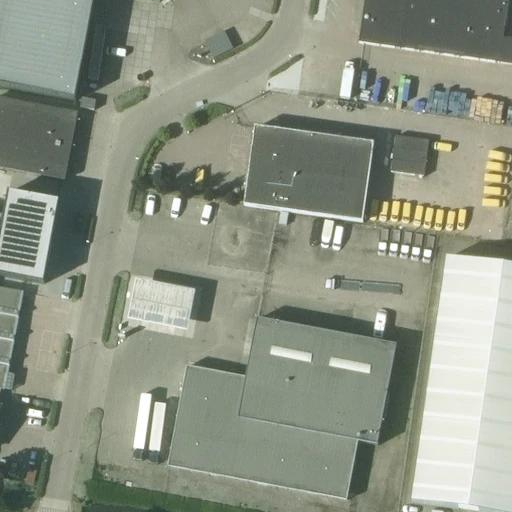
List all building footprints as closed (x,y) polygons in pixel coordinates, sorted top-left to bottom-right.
[(0,0),(0,88),(76,103),(94,0),(0,0)] [(511,41),(503,40),(508,1),(498,0),(365,0),(359,44),(511,66),(511,41)] [(96,102),(82,99),(80,109),(94,112),(96,102)] [(0,100),(0,169),(65,182),(77,115),(0,100)] [(363,224),(374,146),(255,129),(244,207),(363,224)] [(391,173),(424,178),(428,142),(395,138),(391,173)] [(139,218),(160,222),(156,242),(206,250),(214,204),(144,192),(139,218)] [(0,217),(0,277),(44,286),(60,203),(9,194),(4,218),(0,217)] [(511,511),(511,268),(448,260),(412,504),(469,511),(511,511)] [(136,277),(128,317),(187,327),(195,287),(136,277)] [(7,375),(23,294),(0,289),(0,415),(1,410),(0,409),(0,393),(0,391),(4,392),(4,391),(12,392),(15,377),(7,375)] [(378,447),(396,347),(257,320),(246,379),(187,368),(168,468),(347,502),(357,444),(378,447)]
